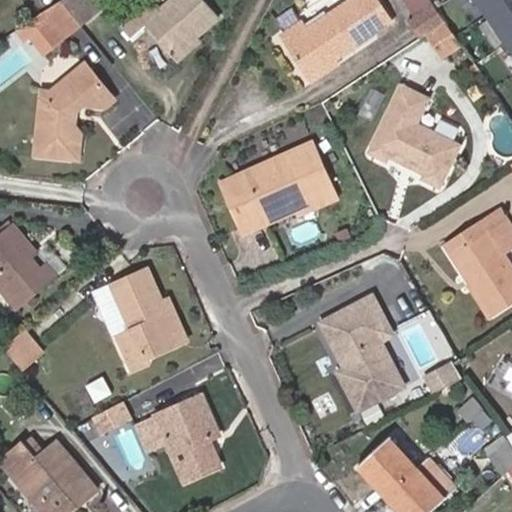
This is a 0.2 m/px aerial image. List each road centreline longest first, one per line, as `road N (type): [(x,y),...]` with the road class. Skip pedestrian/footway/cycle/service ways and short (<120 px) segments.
road 1 (residential): [(189,217),(305,498)]
road 2 (residential): [(189,217),(124,228),(108,199),(118,174),(153,157),(181,166),(188,183)]
